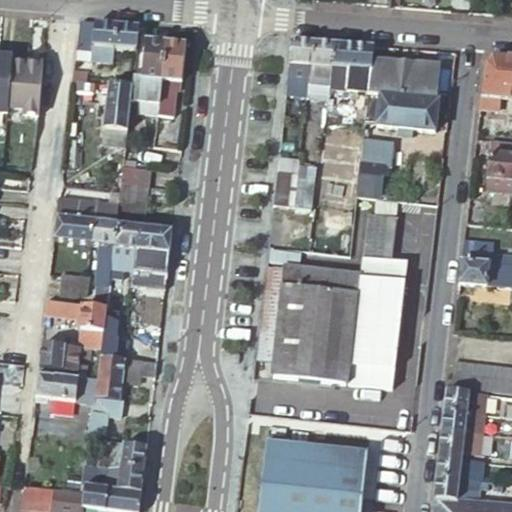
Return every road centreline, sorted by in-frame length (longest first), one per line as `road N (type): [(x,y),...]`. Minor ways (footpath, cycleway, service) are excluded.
road 1 (tertiary): [(188,511),(242,15)]
road 2 (residential): [(417,511),(472,34)]
road 3 (unclassified): [(18,475),(70,1)]
road 4 (residential): [(472,34),(242,15)]
road 5 (residential): [(242,15),(70,1)]
